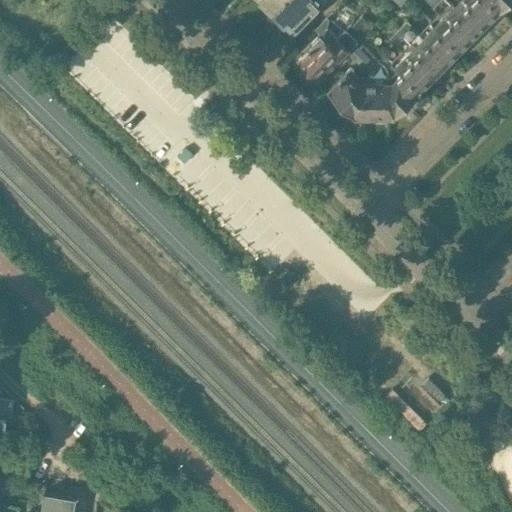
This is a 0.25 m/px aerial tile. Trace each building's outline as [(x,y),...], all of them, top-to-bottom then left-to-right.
[(280,0),(274,7),(293,26),(318,0),(280,0)] [(383,0),(377,6),(386,15),(393,8),(385,0),(383,0)] [(458,51),(478,31),(446,0),(426,0),(442,15),(432,25),(458,51)] [(446,0),(478,31),(500,9),(491,0),(446,0)] [(491,0),(500,9),(502,7),(506,7),(510,3),(510,0),(491,0)] [(365,32),(371,26),(362,17),(355,23),(365,32)] [(440,69),(458,51),(432,25),(426,31),(420,31),(407,19),(399,27),(440,69)] [(358,39),(360,37),(365,32),(355,23),(349,29),(358,39)] [(319,78),(350,48),(358,39),(346,27),(339,34),(329,24),(309,43),(311,45),(298,57),(303,62),(299,67),(310,77),(314,73),(319,78)] [(395,62),(398,65),(421,88),(440,69),(399,27),(391,35),(403,47),(403,53),(395,62)] [(370,58),(358,46),(350,55),(351,56),(362,67),(370,58)] [(420,93),(421,88),(398,65),(393,70),(398,75),(391,81),(391,115),(394,114),(410,99),(415,98),(420,93)] [(355,115),(362,115),(362,81),(359,81),(352,73),(355,70),(351,67),(329,88),(332,91),(330,94),(336,99),(340,99),(355,115)] [(389,115),(391,115),(391,81),(386,81),(386,80),(376,80),(376,75),(372,75),(372,81),(365,80),(365,81),(362,81),(362,115),(389,115)] [(390,330),(401,320),(390,309),(380,319),(390,330)] [(338,324),(322,342),(350,367),(366,349),(338,324)] [(427,422),(393,388),(386,394),(420,428),(427,422)] [(8,420),(0,418),(0,433),(6,435),(8,420)] [(42,511),(86,511),(89,499),(46,492),(42,511)]
